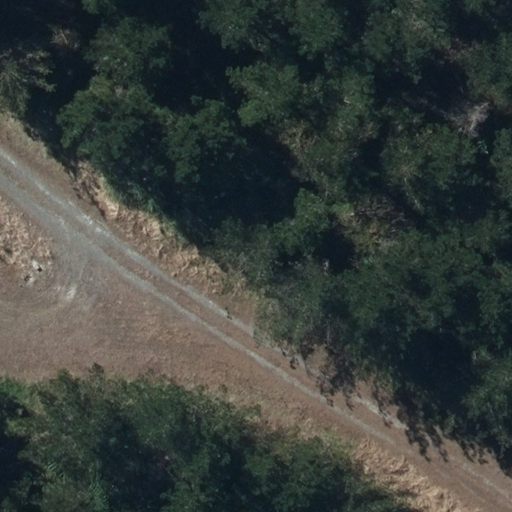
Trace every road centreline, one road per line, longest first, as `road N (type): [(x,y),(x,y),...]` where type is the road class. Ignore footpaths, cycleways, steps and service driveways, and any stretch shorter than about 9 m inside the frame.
road 1 (track): [(444,511),(123,270),(0,139)]
road 2 (track): [(123,270),(28,347),(0,322)]
